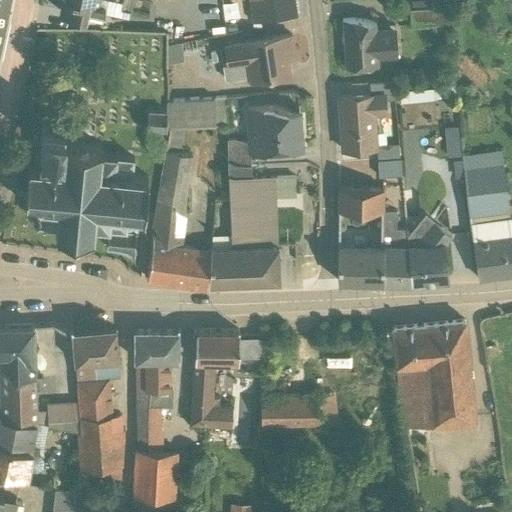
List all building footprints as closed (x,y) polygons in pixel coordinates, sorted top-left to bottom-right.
[(60,0),(59,11),(85,16),(86,12),(101,15),(102,7),(128,12),(129,0),(60,0)] [(293,0),(248,0),(252,21),(296,15),(293,0)] [(442,0),(406,0),(408,18),(444,15),(442,0)] [(341,19),(344,58),(377,56),(377,50),(395,48),(393,19),(375,20),(374,16),(341,19)] [(223,44),(225,66),(245,64),(248,81),(288,75),(286,58),(294,57),(290,35),(223,44)] [(398,83),(399,96),(436,94),(437,101),(447,100),(446,91),(436,92),(436,89),(454,88),(453,72),(431,73),(431,80),(398,83)] [(470,76),(457,77),(460,101),(473,100),(470,76)] [(337,87),(340,140),(376,137),(375,105),(385,104),(384,84),(337,87)] [(166,128),(168,128),(225,124),(225,97),(166,101),(166,128)] [(227,138),(226,155),(248,155),(248,142),(300,139),(299,120),(301,120),(301,106),(298,106),(297,103),(244,107),(246,137),(227,138)] [(147,109),(147,129),(165,128),(165,110),(147,109)] [(40,119),(37,144),(62,147),(64,122),(40,119)] [(145,265),(206,273),(208,237),(180,233),(185,207),(183,206),(192,155),(180,152),(183,128),(182,127),(168,128),(145,265)] [(501,154),(502,154),(500,141),(500,140),(461,146),(460,146),(462,158),(462,159),(501,154)] [(16,174),(15,191),(24,192),(23,202),(32,203),(33,208),(38,207),(37,222),(55,224),(54,231),(92,235),(93,228),(106,229),(104,246),(132,249),(134,231),(137,231),(146,175),(131,174),(133,157),(100,153),(101,147),(63,144),(62,149),(44,147),(40,148),(33,153),(33,162),(37,166),(27,165),(26,175),(16,174)] [(467,204),(508,199),(502,154),(462,159),(467,204)] [(275,185),(294,184),(294,166),(227,166),(230,234),(277,232),(275,185)] [(336,269),(380,270),(381,269),(381,218),(381,178),(381,177),(337,176),(337,177),(335,269),(336,269)] [(393,198),(382,198),(381,268),(382,269),(409,269),(405,224),(405,218),(404,217),(395,217),(394,199),(393,198)] [(451,224),(423,201),(405,224),(409,269),(446,266),(443,234),(451,224)] [(511,226),(509,205),(468,211),(476,266),(476,267),(511,262),(511,226)] [(278,270),(277,232),(209,235),(206,273),(278,270)] [(430,412),(430,414),(475,409),(463,307),(391,315),(403,415),(430,412)] [(176,319),(133,318),(135,414),(130,484),(133,484),(132,502),(169,504),(170,486),(174,486),(176,441),(161,439),(162,420),(159,420),(160,395),(170,395),(171,378),(168,378),(169,349),(176,348),(176,319)] [(123,418),(121,418),(121,402),(112,403),(108,367),(118,366),(113,319),(71,322),(78,421),(76,421),(79,476),(119,475),(119,455),(122,454),(123,418)] [(237,319),(194,319),(188,414),(229,416),(230,416),(230,394),(218,393),(218,387),(212,386),(214,356),(219,356),(219,350),(237,349),(237,319)] [(0,366),(34,365),(32,325),(0,326),(0,366)] [(305,350),(309,367),(320,365),(316,347),(305,350)] [(34,365),(0,366),(0,404),(37,411),(34,365)] [(259,385),(260,414),(317,413),(317,412),(336,411),(333,383),(259,385)] [(73,410),(76,409),(74,390),(45,392),(45,398),(36,399),(37,411),(47,413),(75,421),(74,417),(73,410)] [(0,457),(27,463),(29,454),(35,455),(40,451),(47,413),(0,404),(0,457)] [(78,478),(79,511),(99,511),(98,477),(78,478)] [(53,479),(49,511),(78,511),(78,483),(54,479),(53,479)] [(0,511),(18,511),(22,494),(16,493),(16,492),(0,488),(0,511)] [(229,495),(227,511),(248,511),(250,496),(229,495)]
